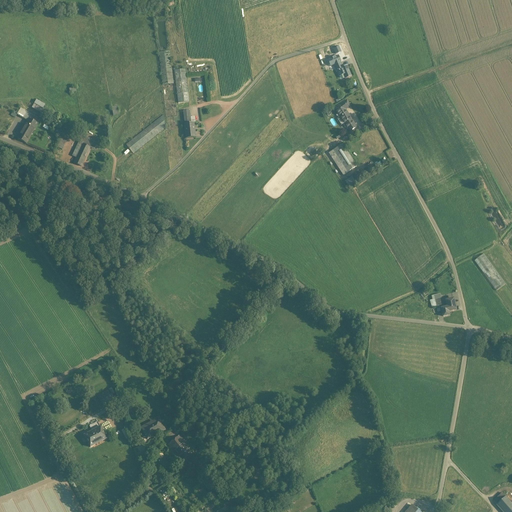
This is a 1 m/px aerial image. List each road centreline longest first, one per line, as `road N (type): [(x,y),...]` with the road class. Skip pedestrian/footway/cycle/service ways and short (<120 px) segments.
road 1 (unclassified): [(141,197),(273,264),(333,312),(469,327)]
road 2 (unclassified): [(345,38),(444,244),(469,327)]
road 3 (unclassified): [(141,197),(268,68),(345,38)]
road 4 (unclassified): [(433,511),(469,327)]
road 5 (track): [(511,42),(366,93)]
road 6 (unclassified): [(0,138),(141,197)]
